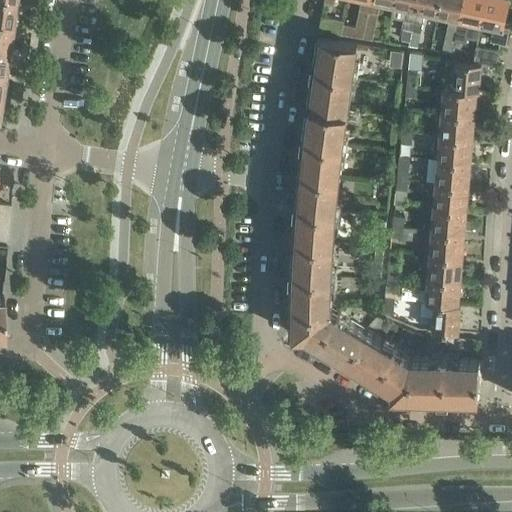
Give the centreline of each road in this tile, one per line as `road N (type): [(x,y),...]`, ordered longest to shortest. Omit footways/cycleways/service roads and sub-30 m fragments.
road 1 (residential): [(503,423),(386,421),(266,344),(268,180)]
road 2 (tertiary): [(208,511),(237,503),(511,491)]
road 3 (tertiary): [(511,462),(331,473),(220,465)]
road 4 (tertiary): [(194,425),(187,400),(184,170)]
road 5 (tertiary): [(184,170),(168,221),(154,395),(144,419)]
road 6 (unclassified): [(511,210),(503,423)]
road 7 (residential): [(27,352),(45,150)]
road 8 (residential): [(268,180),(298,0)]
road 9 (tertiary): [(184,170),(218,0)]
road 10 (residential): [(45,150),(65,0)]
road 11 (residential): [(184,170),(45,150)]
